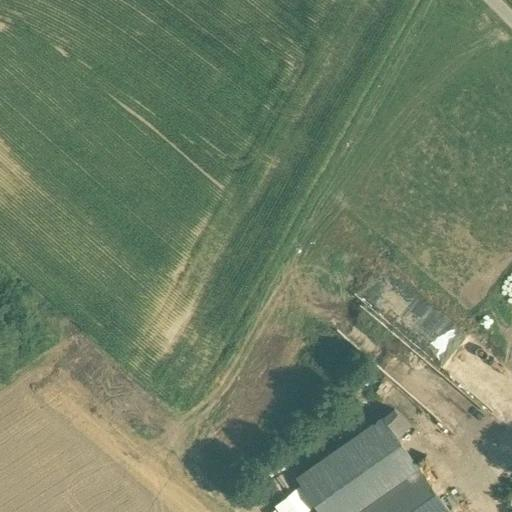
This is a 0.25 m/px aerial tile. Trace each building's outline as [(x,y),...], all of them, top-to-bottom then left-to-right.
[(319,230),(332,205),(324,201),(311,225),(319,230)] [(250,365),(281,310),(264,301),(232,355),(250,365)] [(411,423),(395,408),(383,416),(398,437),(411,423)] [(383,416),(297,478),(321,511),(353,511),(419,466),(398,437),(383,416)] [(419,466),(353,511),(420,511),(440,498),(419,466)] [(450,511),(440,498),(420,511),(450,511)]
